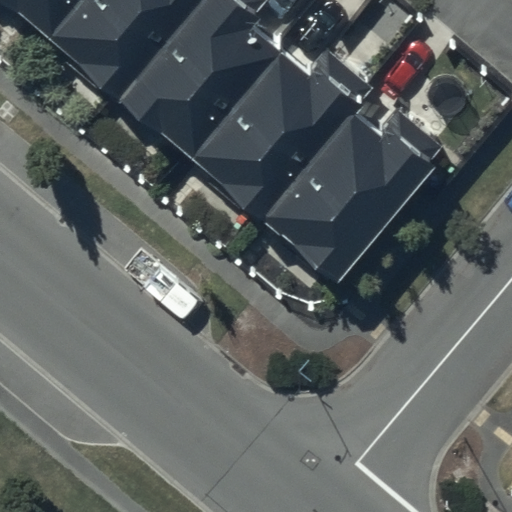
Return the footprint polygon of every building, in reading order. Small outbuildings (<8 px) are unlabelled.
[(24,0),(47,19),(62,0),(24,0)] [(119,79),(186,0),(62,0),(47,19),(119,79)] [(186,0),(119,79),(190,139),(281,34),(251,9),(258,0),(186,0)] [(264,201),(355,96),(372,75),(329,39),(312,60),(281,34),(190,139),(264,201)] [(355,96),(264,201),(340,264),(444,139),(397,99),(381,118),(355,96)]
